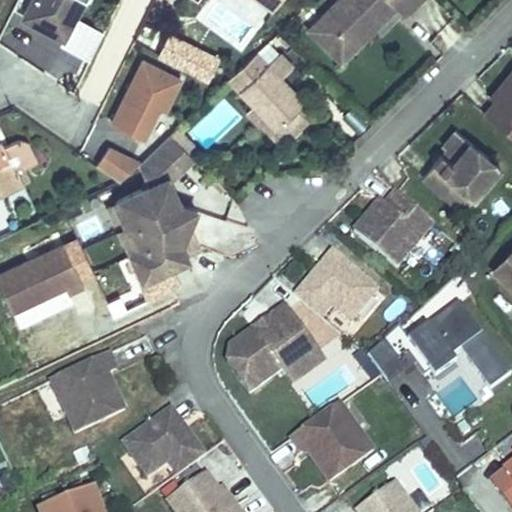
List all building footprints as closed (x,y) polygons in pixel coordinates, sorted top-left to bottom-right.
[(65,16),(74,22),(85,0),(34,0),(25,19),(42,28),(46,20),(59,27),(65,16)] [(263,0),(275,8),(280,0),(263,0)] [(345,0),(324,22),(355,52),(383,22),(388,28),(402,14),(410,22),(432,0),(345,0)] [(46,20),(42,28),(65,40),(74,22),(65,16),(59,27),(46,20)] [(324,22),(312,34),(348,69),(388,28),(383,22),(355,52),(324,22)] [(258,53),(229,80),(278,132),(285,125),(300,111),(306,105),(258,53)] [(143,60),(112,123),(144,139),(159,109),(165,112),(181,79),(143,60)] [(488,105),(483,112),(511,135),(511,67),(494,90),(498,93),(493,99),(488,105)] [(489,96),(493,99),(498,93),(494,90),(489,96)] [(333,121),(354,138),(369,120),(348,103),(333,121)] [(305,117),(300,111),(285,125),(290,131),(305,117)] [(443,152),(422,176),(444,194),(455,181),(474,196),(500,166),(456,128),(443,143),(447,146),(451,150),(446,155),(443,152)] [(194,158),(171,136),(140,164),(151,187),(117,203),(129,228),(133,226),(144,250),(132,256),(144,282),(182,264),(180,260),(202,249),(191,225),(197,211),(182,206),(176,192),(171,194),(168,188),(173,186),(171,182),(194,158)] [(20,167),(37,160),(27,139),(10,147),(20,167)] [(105,143),(96,168),(126,180),(135,155),(105,143)] [(0,179),(16,172),(2,144),(0,144),(0,179)] [(447,146),(443,152),(446,155),(451,150),(447,146)] [(25,185),(19,171),(16,172),(0,179),(0,194),(1,197),(25,185)] [(455,181),(444,194),(462,210),(474,196),(455,181)] [(375,207),(353,233),(396,268),(432,223),(394,192),(384,203),(379,210),(375,207)] [(380,200),(375,207),(379,210),(384,203),(380,200)] [(129,228),(117,203),(110,207),(121,232),(129,228)] [(121,232),(132,256),(144,250),(133,226),(129,228),(121,232)] [(66,244),(0,274),(0,280),(15,312),(46,297),(67,287),(70,294),(86,287),(66,244)] [(511,249),(510,251),(511,252),(511,269),(503,278),(511,287),(511,249)] [(511,269),(511,252),(510,251),(493,268),(503,278),(511,269)] [(321,274),(299,299),(325,322),(326,322),(335,310),(354,327),(382,295),(336,255),(325,268),(329,272),(325,277),(321,274)] [(325,268),(321,274),(325,277),(329,272),(325,268)] [(70,294),(67,287),(46,297),(49,304),(70,294)] [(489,389),(511,373),(459,302),(406,341),(435,379),(465,357),(489,389)] [(317,354),(289,309),(273,319),(277,325),(259,336),(255,330),(230,346),(225,358),(246,392),(279,371),(282,375),(317,354)] [(273,319),(255,330),(259,336),(277,325),(273,319)] [(370,351),(388,381),(417,365),(399,334),(370,351)] [(353,360),(374,379),(382,370),(361,351),(353,360)] [(324,365),(317,354),(282,375),(289,387),(324,365)] [(110,356),(51,384),(76,436),(126,412),(111,382),(107,384),(104,378),(108,376),(117,371),(110,356)] [(329,484),(374,451),(340,406),(291,441),(301,455),(309,449),(313,454),(309,457),(329,484)] [(182,426),(172,412),(123,447),(148,481),(168,467),(176,478),(205,458),(186,431),(182,434),(178,429),(182,426)] [(182,426),(178,429),(182,434),(186,431),(182,426)] [(511,465),(492,481),(511,508),(511,465)] [(170,508),(172,511),(237,511),(229,500),(225,502),(220,496),(208,480),(170,508)] [(417,511),(397,484),(359,511),(358,511),(417,511)] [(102,511),(94,491),(40,511),(102,511)] [(229,500),(224,493),(220,496),(225,502),(229,500)]
